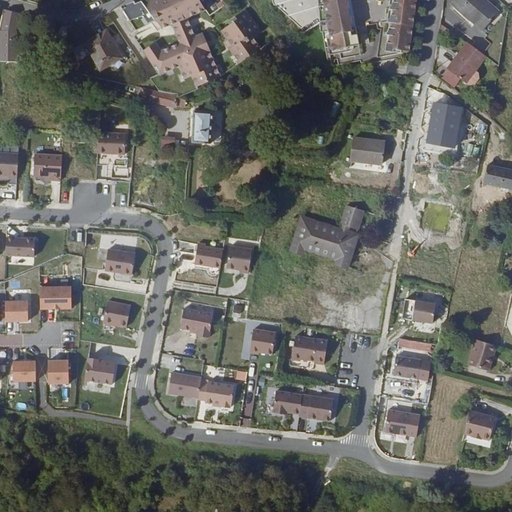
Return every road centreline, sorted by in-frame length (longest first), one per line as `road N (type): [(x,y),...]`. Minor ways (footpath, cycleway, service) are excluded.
road 1 (residential): [(0,213),(141,220),(165,238),(141,381),(161,420),(184,433),(358,453)]
road 2 (residential): [(434,0),(396,268)]
road 3 (residential): [(358,453),(394,470),(488,481),(511,468)]
road 4 (residential): [(4,0),(72,16),(121,0)]
